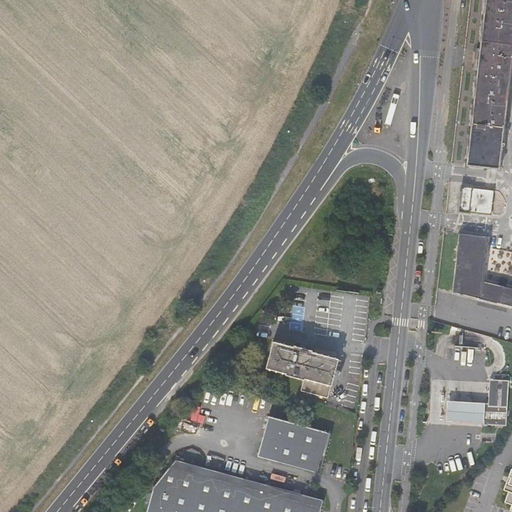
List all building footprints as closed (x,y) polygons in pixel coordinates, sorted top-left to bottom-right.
[(511,0),(484,0),(484,1),(478,58),(476,79),(467,166),(498,169),(508,73),(510,54),(511,24),(511,0)] [(465,187),(462,209),(472,211),(475,189),(465,187)] [(495,215),(498,192),(475,189),(472,211),(495,215)] [(511,287),(484,280),(489,235),(460,232),(453,292),(511,305),(511,287)] [(286,375),(305,380),(302,391),(329,399),(340,360),(313,353),(313,351),(294,346),(293,347),(274,342),(266,368),(286,374),(286,375)] [(488,402),(484,402),(483,422),(482,423),(505,425),(508,379),(489,378),(488,402)] [(447,399),(445,419),(451,420),(460,420),(469,421),(483,422),(484,402),(470,401),(461,400),(452,400),(447,399)] [(331,435),(268,418),(257,458),(321,475),(331,435)] [(321,511),(325,501),(177,460),(154,488),(147,511),(321,511)] [(511,469),(508,477),(506,482),(503,490),(508,492),(505,501),(510,503),(511,503),(511,469)]
